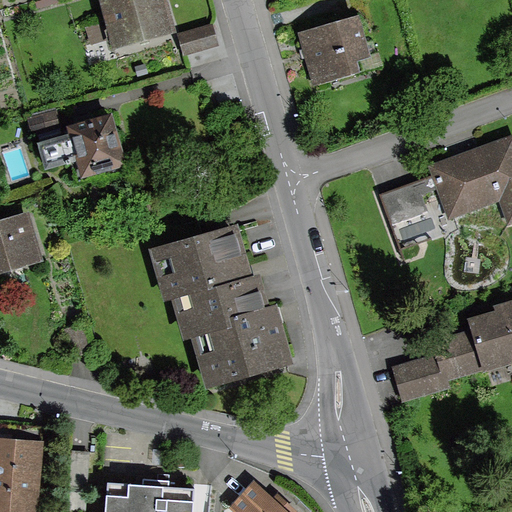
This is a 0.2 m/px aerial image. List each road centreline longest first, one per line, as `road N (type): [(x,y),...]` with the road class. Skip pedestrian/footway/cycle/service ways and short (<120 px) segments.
road 1 (residential): [(0,383),(350,460)]
road 2 (residential): [(287,181),(329,334),(350,460)]
road 3 (residential): [(287,181),(511,103)]
road 4 (residential): [(236,0),(287,181)]
